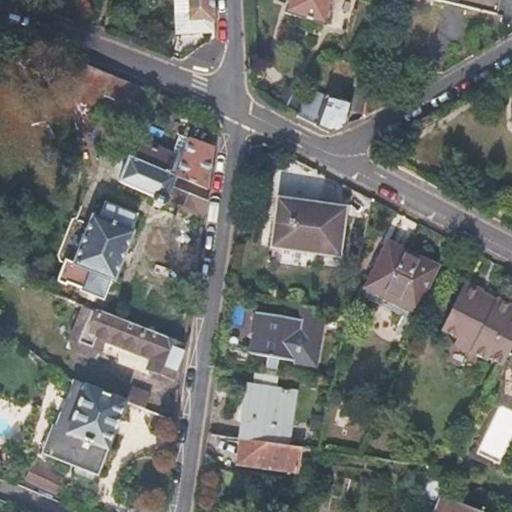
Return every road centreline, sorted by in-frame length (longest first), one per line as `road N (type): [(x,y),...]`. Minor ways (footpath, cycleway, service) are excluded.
road 1 (residential): [(182,511),(241,106)]
road 2 (residential): [(0,18),(241,106)]
road 3 (residential): [(511,49),(329,155)]
road 4 (residential): [(329,155),(511,250)]
